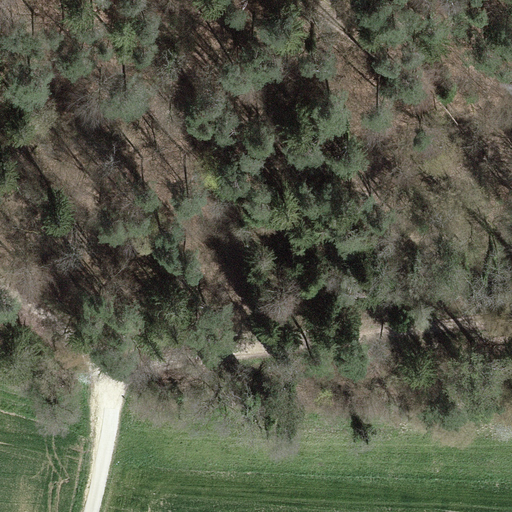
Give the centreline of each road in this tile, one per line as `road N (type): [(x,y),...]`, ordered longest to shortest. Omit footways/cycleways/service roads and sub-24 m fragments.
road 1 (track): [(511,317),(170,361),(116,386)]
road 2 (track): [(116,386),(79,345),(0,285)]
road 3 (track): [(116,386),(91,511)]
